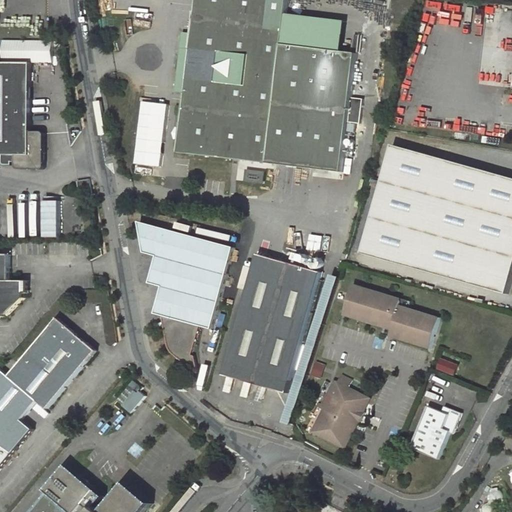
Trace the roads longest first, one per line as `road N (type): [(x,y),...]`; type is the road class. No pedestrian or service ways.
road 1 (unclassified): [(273,454),(221,431),(138,354),(72,0)]
road 2 (unclassified): [(273,454),(404,509),(456,493),(511,397)]
road 3 (unknown): [(136,341),(0,486)]
